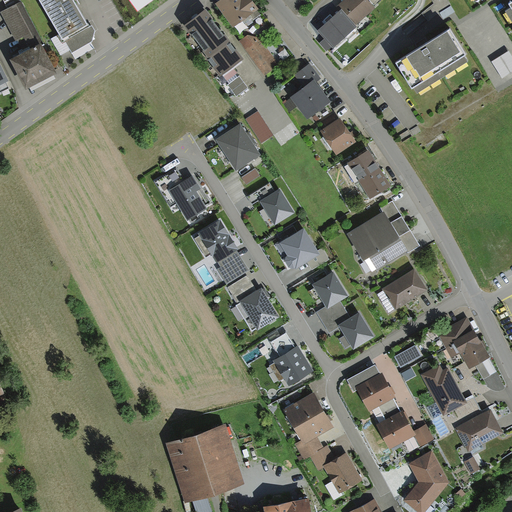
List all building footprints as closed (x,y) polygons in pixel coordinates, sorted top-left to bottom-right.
[(58,73),(21,0),(4,0),(8,8),(1,12),(16,42),(20,41),(25,52),(10,59),(27,91),(58,73)] [(73,0),(43,0),(73,54),(93,43),(97,31),(92,25),(89,27),(73,0)] [(150,0),(131,0),(138,9),(150,0)] [(220,0),(216,3),(242,40),(240,41),(266,76),(296,54),(275,26),(271,28),(268,25),(270,23),(258,10),(260,9),(253,0),(220,0)] [(376,7),(369,0),(344,0),(339,5),(343,9),(319,31),(326,39),(320,44),(328,53),(358,27),(356,25),(376,7)] [(244,60),(207,9),(184,25),(220,77),(244,60)] [(452,32),(398,65),(415,92),(469,59),(452,32)] [(511,50),(493,58),(500,76),(511,71),(511,50)] [(328,82),(313,62),(294,75),(304,88),(292,97),(308,119),(332,102),(321,87),(328,82)] [(252,92),(240,77),(227,87),(239,102),(252,92)] [(262,144),(275,136),(260,110),(247,118),(262,144)] [(357,142),(340,118),(323,130),(337,155),(357,142)] [(217,139),(227,154),(252,137),(249,133),(247,134),(241,124),(217,139)] [(255,143),(252,137),(227,154),(236,169),(260,154),(253,144),(255,143)] [(391,185),(370,150),(348,164),(370,198),(391,185)] [(255,168),(242,177),(247,184),(260,176),(255,168)] [(176,169),(156,182),(161,190),(166,186),(170,192),(172,190),(189,218),(205,207),(194,190),(198,187),(192,177),(184,182),(176,169)] [(252,203),(267,194),(263,187),(248,196),(252,203)] [(293,211),(280,191),(263,201),(276,222),(293,211)] [(384,211),(349,233),(372,273),(408,250),(410,252),(421,245),(393,201),(382,208),(384,211)] [(236,248),(220,222),(202,233),(202,234),(214,253),(218,259),(236,248)] [(317,253),(304,230),(283,243),(291,255),(288,257),(287,261),(290,265),(293,266),(296,264),(297,265),(317,253)] [(214,253),(202,234),(194,238),(206,257),(214,253)] [(236,248),(218,259),(222,267),(219,269),(228,283),(250,270),(236,248)] [(428,290),(414,269),(383,289),(397,310),(428,290)] [(346,294),(333,273),(315,284),(328,306),(339,299),(346,294)] [(257,292),(247,276),(229,287),(233,293),(237,291),(251,313),(247,316),(255,329),(277,315),(261,289),(257,292)] [(322,320),(344,306),(339,299),(328,306),(318,312),(322,320)] [(341,325),(351,319),(344,306),(322,320),(330,332),(341,325)] [(372,335),(359,314),(351,319),(341,325),(354,346),(372,335)] [(490,357),(468,317),(453,326),(454,328),(439,336),(452,359),(461,354),(469,368),(475,365),(490,357)] [(293,348),(285,333),(271,341),(280,356),(274,360),(289,386),(316,371),(300,345),(293,348)] [(424,359),(416,345),(395,356),(402,370),(424,359)] [(490,357),(475,365),(483,379),(497,371),(490,357)] [(442,362),(421,374),(436,402),(427,407),(434,420),(442,415),(444,417),(468,404),(447,365),(445,367),(442,362)] [(353,385),(380,371),(375,363),(348,377),(353,385)] [(396,396),(383,371),(358,385),(371,410),(380,405),(392,399),(396,396)] [(335,427),(314,391),(283,409),(302,441),(295,444),(304,460),(310,457),(319,472),(326,469),(338,493),(364,481),(347,451),(337,457),(330,444),(325,447),(319,436),(335,427)] [(475,398),(468,404),(444,417),(452,431),(456,429),(455,428),(483,412),(475,398)] [(399,413),(392,399),(380,405),(387,420),(399,413)] [(505,432),(491,407),(483,412),(455,428),(456,429),(468,452),(505,432)] [(387,420),(378,424),(392,450),(414,438),(420,449),(434,441),(425,425),(415,430),(404,411),(399,413),(387,420)] [(250,484),(230,425),(170,445),(189,504),(250,484)] [(426,511),(451,482),(432,450),(409,463),(418,482),(403,502),(416,511),(426,511)] [(481,469),(474,457),(465,462),(471,474),(481,469)] [(312,511),(309,496),(264,506),(265,511),(312,511)] [(382,511),(376,498),(347,511),(397,511),(394,511),(382,511)]
